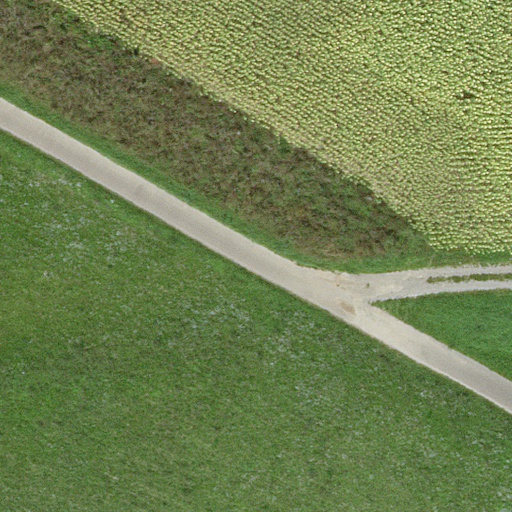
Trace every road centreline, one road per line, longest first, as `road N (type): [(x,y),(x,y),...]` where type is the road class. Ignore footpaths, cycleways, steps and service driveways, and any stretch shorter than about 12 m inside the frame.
road 1 (track): [(0,121),(511,398)]
road 2 (track): [(305,287),(511,278)]
